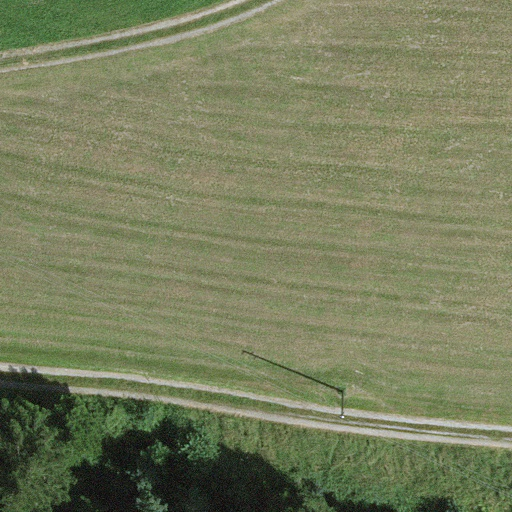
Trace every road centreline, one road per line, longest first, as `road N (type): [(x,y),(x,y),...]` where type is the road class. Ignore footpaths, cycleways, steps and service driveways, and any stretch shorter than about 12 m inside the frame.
road 1 (track): [(0,376),(511,437)]
road 2 (track): [(261,0),(166,33),(0,65)]
